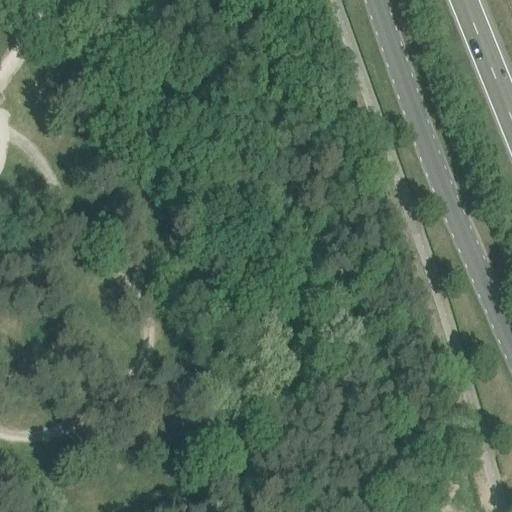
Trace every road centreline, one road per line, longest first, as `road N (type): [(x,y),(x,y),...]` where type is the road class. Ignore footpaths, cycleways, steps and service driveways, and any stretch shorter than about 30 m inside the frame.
road 1 (tertiary): [(511,357),(415,134),(370,0)]
road 2 (trunk): [(465,0),(511,116)]
